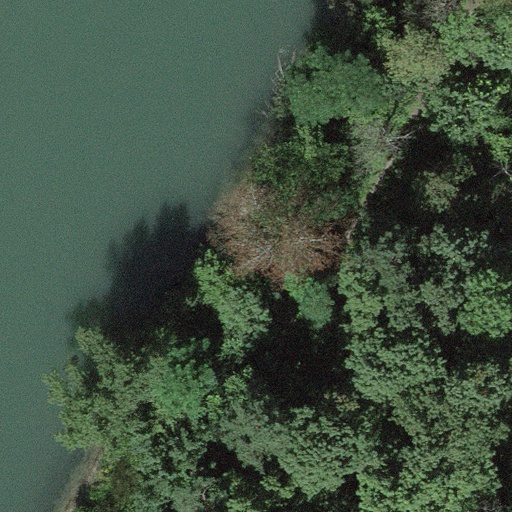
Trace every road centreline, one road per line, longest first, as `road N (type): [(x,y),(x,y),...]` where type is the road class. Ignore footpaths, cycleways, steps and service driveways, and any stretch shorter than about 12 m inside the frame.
road 1 (track): [(466,0),(180,511)]
road 2 (track): [(452,26),(511,355)]
